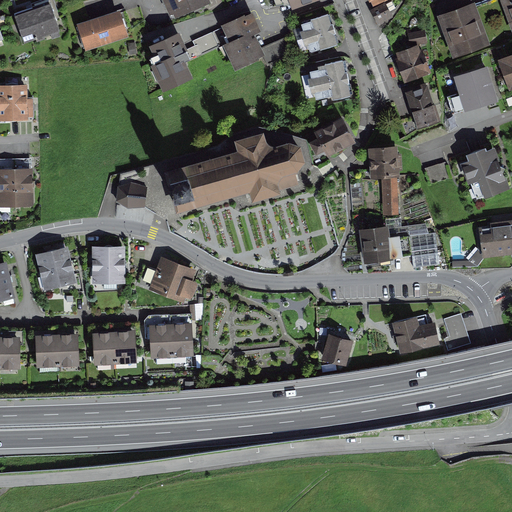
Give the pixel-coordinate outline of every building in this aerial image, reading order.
[(206,0),(165,0),(172,15),(176,13),(177,16),(208,3),(206,0)] [(290,0),(293,8),(318,0),(290,0)] [(391,1),(373,10),(379,24),(391,18),(387,10),(394,7),(391,1)] [(16,13),(25,39),(60,28),(51,2),(16,13)] [(474,8),(442,19),(455,58),(487,47),(474,8)] [(80,25),(87,47),(126,34),(119,12),(80,25)] [(251,14),(225,26),(233,44),(226,47),(237,69),(263,57),(253,35),(259,32),(251,14)] [(308,36),(332,28),(327,14),(303,22),(308,36)] [(407,26),(392,30),(395,43),(410,39),(407,26)] [(428,27),(415,28),(416,35),(428,35),(428,27)] [(313,51),(337,42),(332,28),(308,36),(313,51)] [(195,50),(190,52),(193,58),(224,46),(219,33),(193,43),(195,50)] [(178,37),(152,49),(160,67),(155,69),(165,91),(190,80),(182,64),(189,61),(178,37)] [(426,42),(398,50),(407,80),(435,72),(426,42)] [(315,87),(347,80),(344,63),(325,67),(326,70),(312,73),(315,87)] [(485,71),(456,80),(466,110),(495,101),(485,71)] [(333,100),(351,96),(347,80),(315,87),(317,101),(332,98),(333,100)] [(0,85),(0,118),(27,118),(26,84),(0,85)] [(427,88),(408,95),(414,113),(433,106),(427,88)] [(433,106),(414,113),(418,127),(437,121),(433,106)] [(322,130),(315,134),(318,140),(311,144),(317,155),(326,150),(329,156),(353,143),(342,122),(324,132),(322,130)] [(240,156),(169,174),(178,211),(252,192),(254,201),(278,195),(277,190),(295,185),(292,175),(296,173),(304,164),(300,150),(289,145),(272,149),(266,151),(265,146),(262,137),(237,143),(240,156)] [(397,147),(371,149),(373,176),(383,175),(384,214),(396,213),(395,174),(400,174),(397,147)] [(479,198),(510,187),(496,150),(466,161),(479,198)] [(452,154),(427,162),(434,183),(459,174),(452,154)] [(14,170),(0,170),(0,201),(15,201),(14,170)] [(30,170),(14,170),(15,201),(31,200),(30,170)] [(145,188),(129,184),(120,187),(119,199),(126,205),(144,205),(145,188)] [(511,223),(484,227),(487,253),(511,250),(511,223)] [(397,225),(362,230),(367,261),(413,254),(415,266),(438,262),(433,234),(427,235),(425,226),(411,228),(412,236),(399,238),(397,225)] [(96,251),(95,282),(122,283),(122,251),(96,251)] [(40,258),(47,288),(73,282),(66,252),(40,258)] [(0,299),(14,296),(6,262),(0,263),(0,299)] [(163,262),(153,289),(184,301),(185,299),(188,300),(194,284),(191,283),(195,274),(163,262)] [(464,313),(447,318),(453,341),(470,337),(464,313)] [(418,317),(395,322),(401,350),(438,342),(435,329),(421,332),(418,317)] [(190,325),(171,326),(173,354),(191,353),(190,325)] [(171,326),(152,327),(153,355),(173,354),(171,326)] [(133,332),(114,333),(115,360),(135,359),(133,332)] [(114,333),(94,334),(96,361),(115,360),(114,333)] [(76,335),(58,336),(59,364),(77,364),(76,335)] [(351,341),(330,335),(324,357),(344,363),(351,341)] [(58,336),(38,336),(39,365),(59,364),(58,336)] [(18,337),(0,337),(0,365),(18,366),(18,337)]
